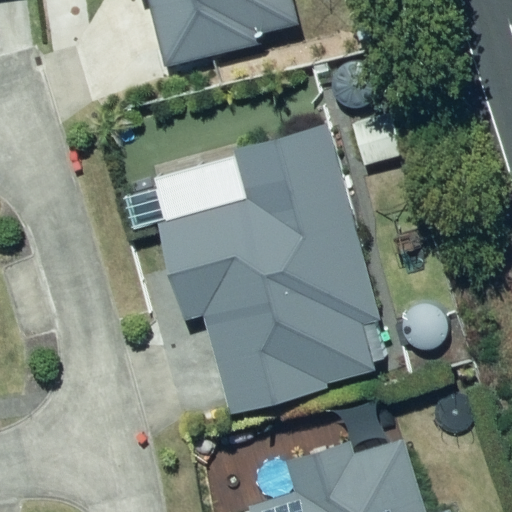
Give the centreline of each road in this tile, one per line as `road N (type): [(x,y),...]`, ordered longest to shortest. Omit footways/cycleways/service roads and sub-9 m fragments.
road 1 (residential): [(125,449),(34,146),(0,138)]
road 2 (residential): [(0,466),(125,449)]
